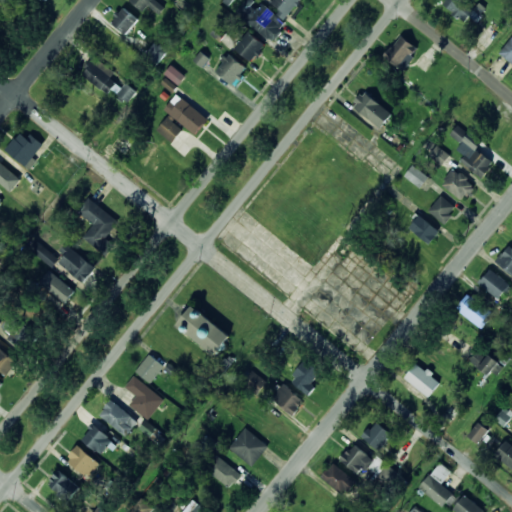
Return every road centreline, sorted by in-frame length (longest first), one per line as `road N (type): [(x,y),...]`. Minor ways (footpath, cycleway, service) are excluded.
road 1 (residential): [(511,501),(0,82)]
road 2 (secondary): [(0,494),(399,0)]
road 3 (secondary): [(352,0),(0,435)]
road 4 (residential): [(260,511),(511,201)]
road 5 (residential): [(511,97),(393,0)]
road 6 (residential): [(0,115),(93,0)]
